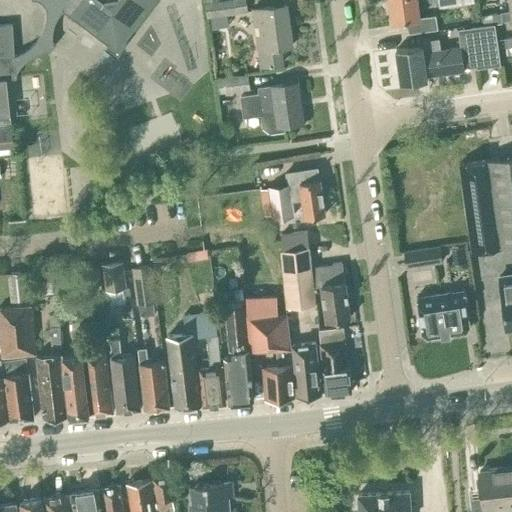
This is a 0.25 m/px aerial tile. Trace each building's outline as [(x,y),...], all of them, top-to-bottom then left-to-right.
[(38,0),(39,0),(41,2),(44,4),(45,7),(46,11),(46,16),(45,22),(42,30),(39,37),(34,43),(27,49),(20,53),(14,55),(16,74),(19,68),(21,65),(24,62),(28,58),(33,55),(40,52),(47,50),(49,52),(50,51),(49,51),(54,44),(55,45),(55,44),(53,42),(52,36),(52,31),(54,26),(56,20),(59,14),(62,10),(107,44),(106,46),(118,55),(127,43),(124,41),(155,0),(38,0)] [(247,11),(245,0),(216,0),(205,2),(207,17),(247,11)] [(470,0),(388,0),(392,22),(406,20),(408,33),(437,29),(435,15),(420,17),(417,0),(422,0),(423,2),(438,0),(439,6),(471,1),(470,0)] [(279,48),(292,46),(286,5),(252,9),(254,26),(259,26),(260,35),(256,35),(260,67),(282,64),(279,48)] [(511,10),(510,10),(500,12),(501,20),(511,19),(511,21),(511,10)] [(477,66),(493,64),(497,63),(491,23),(459,28),(461,46),(440,50),(438,39),(420,41),(421,46),(396,49),(401,82),(427,78),(426,75),(464,69),(464,68),(477,66)] [(0,116),(10,116),(6,79),(16,78),(16,74),(14,55),(12,24),(0,25),(0,116)] [(250,89),(248,75),(216,79),(218,93),(250,89)] [(284,125),(303,123),(297,82),(258,87),(259,93),(241,96),(244,116),(261,114),(263,126),(270,131),(284,129),(284,125)] [(0,124),(11,123),(10,116),(0,116),(0,124)] [(0,152),(14,152),(11,125),(0,125),(0,152)] [(472,251),(511,245),(511,156),(460,163),(472,251)] [(304,217),(325,214),(317,167),(285,172),(286,183),(267,186),(272,218),(294,215),(292,201),(301,199),(304,217)] [(281,249),(281,250),(287,306),(315,304),(309,246),(308,246),(306,231),(281,234),(283,249),(281,249)] [(442,262),(440,244),(403,250),(406,268),(442,262)] [(127,288),(123,260),(101,263),(104,291),(127,288)] [(96,262),(77,265),(80,285),(99,283),(96,262)] [(326,320),(339,318),(350,317),(342,263),(312,267),(314,286),(321,285),(326,320)] [(155,301),(150,264),(131,266),(136,304),(155,301)] [(27,299),(24,271),(7,272),(10,301),(27,299)] [(506,325),(511,324),(511,272),(497,274),(498,280),(501,279),(503,296),(502,297),(506,325)] [(238,287),(236,277),(228,278),(229,288),(238,287)] [(36,293),(53,292),(52,281),(35,282),(36,293)] [(427,336),(465,331),(469,325),(464,289),(416,296),(421,332),(427,336)] [(266,398),(293,396),(287,313),(278,313),(277,296),(246,297),(247,314),(249,350),(277,348),(278,365),(264,366),(266,398)] [(254,399),(248,348),(244,302),(225,303),(230,351),(232,351),(232,355),(224,356),(228,401),(254,399)] [(36,354),(32,305),(0,308),(0,344),(1,356),(36,354)] [(193,337),(207,336),(217,335),(214,311),(183,315),(185,334),(167,336),(175,406),(202,404),(193,337)] [(61,355),(60,326),(59,313),(49,314),(51,353),(36,355),(43,417),(68,415),(61,355)] [(80,342),(79,321),(72,321),(73,342),(80,342)] [(351,391),(349,366),(347,366),(343,327),(319,330),(326,393),(351,391)] [(218,343),(217,335),(207,336),(210,366),(200,367),(203,404),(225,402),(221,365),(220,365),(218,343)] [(134,355),(122,357),(119,337),(109,338),(110,349),(109,349),(117,411),(141,409),(134,355)] [(297,396),(321,393),(315,342),(291,345),(297,396)] [(163,360),(148,361),(146,347),(137,348),(145,409),(169,407),(163,360)] [(89,413),(113,411),(106,350),(82,352),(89,413)] [(69,415),(89,413),(82,352),(62,355),(69,415)] [(34,418),(28,371),(26,357),(1,361),(9,419),(34,418)] [(511,465),(501,467),(506,508),(511,506),(511,465)] [(492,511),(492,509),(506,508),(501,467),(489,468),(490,470),(479,471),(482,497),(471,499),(472,511),(492,511)] [(171,475),(152,478),(157,511),(174,509),(172,498),(175,498),(171,475)] [(155,511),(150,479),(126,483),(131,511),(155,511)] [(232,484),(224,485),(224,480),(203,482),(203,485),(190,486),(192,504),(189,505),(189,511),(229,511),(228,496),(233,496),(232,484)] [(123,511),(120,484),(99,488),(103,511),(123,511)] [(103,511),(99,488),(71,492),(74,511),(103,511)] [(410,511),(409,491),(358,494),(358,511),(410,511)] [(71,511),(68,493),(42,497),(45,511),(71,511)] [(22,511),(44,511),(41,497),(21,501),(22,511)] [(0,511),(17,511),(16,501),(0,503),(0,511)]
